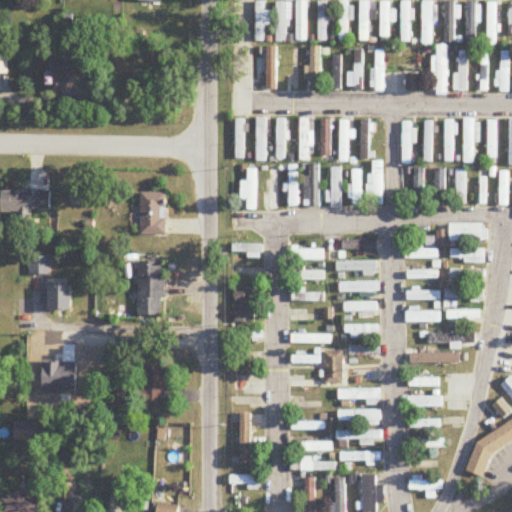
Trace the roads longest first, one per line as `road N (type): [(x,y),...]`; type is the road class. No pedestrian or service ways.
road 1 (residential): [(213,511),(210,0)]
road 2 (residential): [(401,511),(393,104)]
road 3 (residential): [(241,104),(511,106)]
road 4 (residential): [(241,221),(505,216)]
road 5 (residential): [(211,144),(0,141)]
road 6 (residential): [(476,409),(505,216)]
road 7 (residential): [(278,409),(275,220)]
